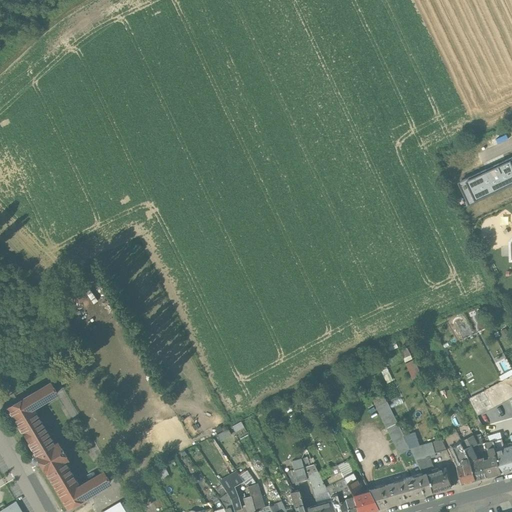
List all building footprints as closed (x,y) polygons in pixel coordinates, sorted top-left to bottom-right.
[(511,157),(458,183),(469,206),(511,185),(511,157)] [(77,363),(57,375),(65,389),(85,377),(77,363)] [(511,375),(468,397),(477,415),(511,398),(511,375)] [(85,377),(65,389),(111,465),(131,453),(85,377)] [(53,444),(32,408),(56,394),(49,383),(7,408),(35,455),(33,456),(32,457),(33,461),(36,463),(38,463),(44,472),(46,472),(67,508),(109,483),(102,471),(78,486),(63,461),(67,459),(57,442),(53,444)] [(409,449),(386,401),(375,407),(399,454),(409,449)] [(495,447),(502,472),(511,469),(511,442),(504,445),(502,439),(493,442),(495,447)] [(493,441),(486,443),(487,449),(495,447),(493,442),(493,441)] [(461,442),(455,445),(458,452),(464,449),(461,442)] [(432,443),(409,449),(414,459),(435,453),(432,443)] [(473,452),(470,446),(464,449),(467,455),(473,452)] [(495,447),(487,449),(489,456),(487,459),(484,460),(488,476),(502,472),(495,447)] [(467,455),(464,449),(458,452),(462,460),(463,465),(457,466),(462,484),(476,480),(471,462),(467,455)] [(484,459),(476,461),(475,457),(473,452),(467,455),(471,462),(476,480),(488,476),(484,460),(484,459)] [(301,458),(291,461),(294,469),(287,471),(288,477),(291,482),(306,478),(303,466),(301,458)] [(251,485),(237,462),(231,465),(246,486),(251,485)] [(325,486),(313,464),(303,466),(306,478),(309,477),(312,488),(316,488),(317,494),(328,492),(325,486)] [(446,467),(425,473),(431,493),(451,487),(446,467)] [(369,492),(362,494),(361,491),(362,491),(353,472),(343,477),(353,496),(356,511),(363,511),(377,508),(369,492)] [(412,476),(403,478),(403,480),(390,484),(395,503),(431,493),(425,473),(412,477),(412,476)] [(353,496),(343,477),(325,486),(328,492),(330,495),(339,490),(340,493),(336,494),(338,503),(345,501),(344,498),(353,496)] [(263,508),(257,486),(255,484),(251,485),(246,486),(249,491),(250,495),(255,511),(262,511),(262,510),(263,508)] [(390,484),(368,490),(369,492),(377,508),(395,503),(390,484)] [(303,511),(303,509),(297,490),(290,492),(294,508),(297,507),(298,511),(295,511),(303,511)] [(255,511),(250,495),(242,498),(245,505),(247,506),(246,508),(247,511),(255,511)] [(356,511),(353,496),(344,498),(345,501),(338,503),(340,511),(356,511)] [(334,511),(331,501),(319,505),(320,511),(334,511)] [(19,511),(14,503),(10,506),(0,511),(19,511)] [(124,511),(120,503),(103,511),(124,511)]
